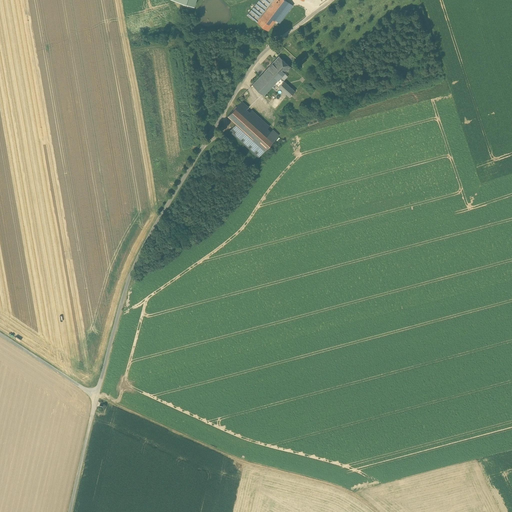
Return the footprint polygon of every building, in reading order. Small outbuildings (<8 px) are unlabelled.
[(258,0),(247,14),(256,21),(271,0),(258,0)] [(286,0),(271,0),(256,21),(268,30),(276,20),(289,2),(286,0)] [(289,2),(276,20),(279,22),(293,5),(289,2)] [(279,56),(259,76),(271,87),(275,83),(280,77),(290,66),(279,56)] [(271,87),(259,76),(252,84),(264,95),(271,87)] [(295,91),(280,77),(275,83),(289,97),(295,91)] [(269,127),(251,110),(247,115),(244,112),(248,107),(241,101),(227,116),(236,124),(265,150),(279,135),(273,130),(268,134),(265,131),(269,127)] [(265,150),(236,124),(229,131),(258,157),(265,150)]
